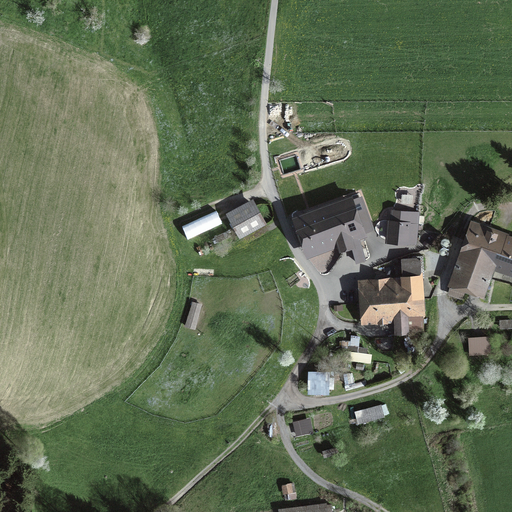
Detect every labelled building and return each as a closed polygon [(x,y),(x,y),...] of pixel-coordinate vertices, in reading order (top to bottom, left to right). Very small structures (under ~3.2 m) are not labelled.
[(361,197),(296,218),(307,250),(339,239),(342,248),(352,244),(358,262),(365,259),(357,233),(372,228),(361,197)] [(252,202),(230,213),(240,234),(263,222),(252,202)] [(187,237),(224,225),(219,210),(182,222),(187,237)] [(408,213),(393,211),(392,218),(389,218),(387,240),(413,242),(415,219),(407,219),(408,213)] [(511,235),(472,222),(448,291),(462,296),(465,286),(483,292),(492,265),(511,272),(511,235)] [(342,255),(336,250),(324,266),(330,271),(342,255)] [(362,283),(363,302),(422,299),(421,257),(403,258),(404,281),(362,283)] [(422,299),(363,302),(364,321),(395,319),(396,333),(424,331),(422,299)] [(191,300),(188,325),(198,326),(201,301),(191,300)] [(500,326),(511,326),(511,318),(501,318),(500,326)] [(469,334),(470,354),(493,353),(492,333),(469,334)] [(357,335),(350,334),(349,346),(356,347),(357,335)] [(309,368),(308,392),(329,393),(329,369),(309,368)] [(381,405),(355,412),(358,422),(384,415),(381,405)] [(295,435),(314,433),(312,416),(293,418),(295,435)] [(295,482),(283,481),(282,505),(294,505),(295,482)]
